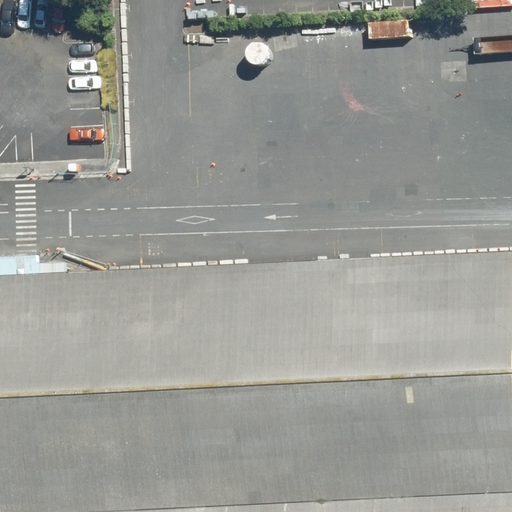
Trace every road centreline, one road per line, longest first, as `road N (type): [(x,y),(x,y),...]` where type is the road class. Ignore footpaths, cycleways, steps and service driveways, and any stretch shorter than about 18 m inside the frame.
road 1 (unknown): [(166,232),(511,220)]
road 2 (unknown): [(162,0),(166,232)]
road 3 (unknown): [(166,232),(0,230)]
